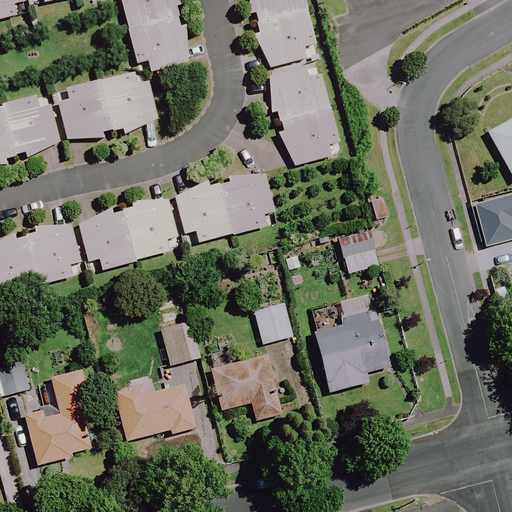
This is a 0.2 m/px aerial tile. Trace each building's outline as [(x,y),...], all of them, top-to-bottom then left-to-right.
[(0,0),(0,23),(16,19),(13,7),(23,5),(21,0),(0,0)] [(173,9),(182,7),(177,0),(119,0),(135,67),(147,64),(149,75),(185,66),(187,28),(178,30),(173,9)] [(246,0),(247,20),(255,18),(259,36),(251,38),(268,72),(307,63),(304,51),(316,48),(304,0),(246,0)] [(268,78),(270,116),(277,114),(282,132),(274,134),(293,169),(330,160),(326,146),(337,144),(320,77),(309,80),(306,69),(268,78)] [(67,143),(105,144),(103,136),(121,132),(123,140),(156,122),(145,73),(55,94),(67,143)] [(0,169),(7,170),(5,162),(26,156),(28,164),(59,146),(45,97),(0,109),(0,169)] [(511,121),(511,122),(486,136),(511,181),(511,121)] [(209,190),(206,180),(175,199),(184,237),(195,235),(197,246),(266,231),(263,218),(274,215),(266,179),(226,176),(228,186),(209,190)] [(511,220),(511,197),(481,206),(486,228),(511,220)] [(115,217),(113,210),(78,229),(88,265),(98,262),(101,273),(180,252),(166,203),(132,205),(134,211),(115,217)] [(72,226),(0,247),(0,288),(2,288),(6,300),(87,276),(72,226)] [(368,229),(336,238),(347,279),(379,270),(368,229)] [(292,339),(283,306),(252,314),(261,348),(292,339)] [(365,375),(389,370),(377,321),(372,322),(369,311),(340,318),(342,328),(314,335),(329,396),(368,386),(365,375)] [(200,361),(191,323),(160,331),(169,368),(200,361)] [(279,415),(265,357),(208,371),(219,416),(253,408),(256,420),(279,415)] [(0,399),(28,393),(21,363),(0,368),(0,399)] [(24,418),(35,468),(73,460),(71,453),(96,448),(88,410),(80,374),(50,380),(58,417),(43,421),(41,414),(24,418)] [(115,393),(126,443),(169,434),(170,439),(194,434),(184,389),(151,396),(149,386),(115,393)]
